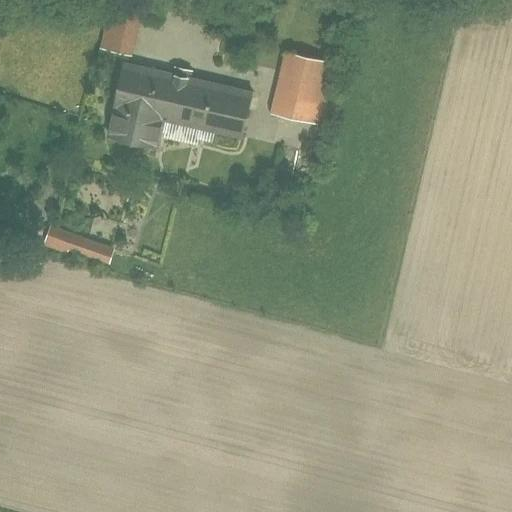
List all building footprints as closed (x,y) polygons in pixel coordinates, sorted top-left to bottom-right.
[(351,0),(305,0),(305,10),(358,15),(360,1),(351,0)] [(99,49),(132,56),(142,10),(109,3),(107,11),(99,49)] [(337,62),(284,49),(268,115),(322,128),(337,62)] [(252,89),(122,59),(104,139),(156,151),(163,121),(241,139),(252,89)] [(45,242),(108,264),(114,246),(51,224),(45,242)]
